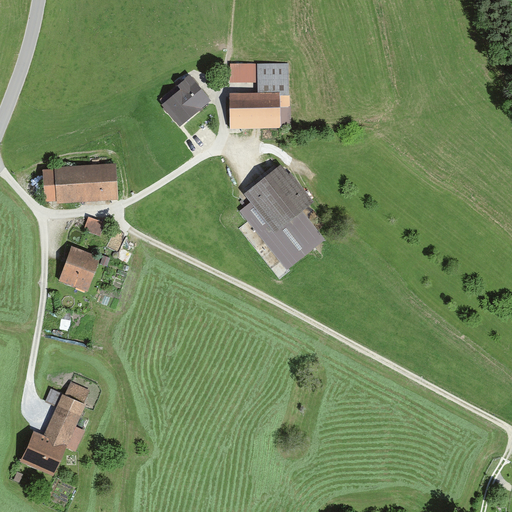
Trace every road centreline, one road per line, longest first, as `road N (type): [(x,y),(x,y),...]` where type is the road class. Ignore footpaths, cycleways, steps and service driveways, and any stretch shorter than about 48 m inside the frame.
road 1 (track): [(112,211),(124,227),(511,429)]
road 2 (tertiary): [(0,127),(39,0)]
